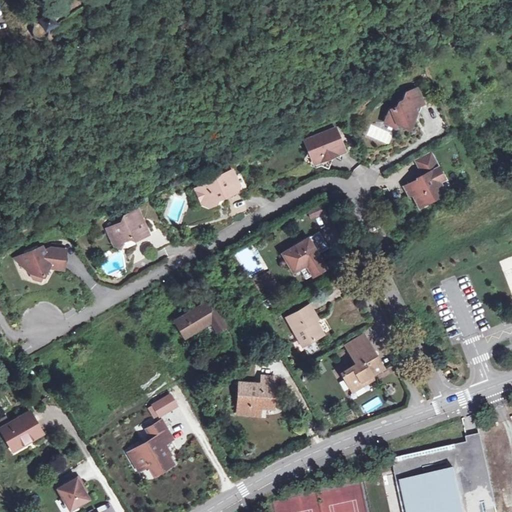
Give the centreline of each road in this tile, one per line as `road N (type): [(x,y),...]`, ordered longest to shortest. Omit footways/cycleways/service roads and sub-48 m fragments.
road 1 (residential): [(48,332),(330,181),(353,197),(371,253),(444,403)]
road 2 (residential): [(444,403),(326,448),(206,511)]
